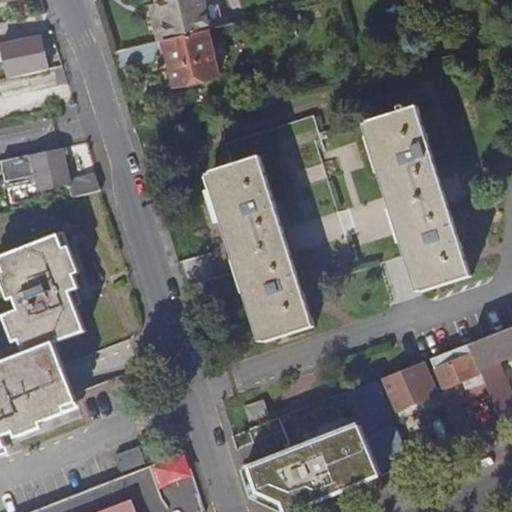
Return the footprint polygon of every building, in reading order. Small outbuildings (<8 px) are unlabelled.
[(168,43),(211,33),(206,12),(210,11),(207,0),(160,0),(163,11),(167,27),(160,29),(163,44),(168,43)] [(156,13),(160,29),(167,27),(163,11),(156,13)] [(211,33),(215,32),(210,11),(206,12),(211,33)] [(211,33),(168,43),(178,89),(221,78),(211,33)] [(50,72),(43,37),(4,46),(11,80),(50,72)] [(162,44),(118,55),(123,71),(166,60),(162,44)] [(241,259),(267,344),(316,329),(311,313),(307,299),(301,280),(331,270),(336,282),(381,267),(412,256),(424,294),(473,279),(447,193),(421,109),(371,125),(357,129),(322,141),(319,129),(316,119),(228,145),(234,165),(214,172),(241,259)] [(71,181),(65,151),(5,164),(8,183),(40,177),(43,192),(72,185),(76,200),(105,194),(99,175),(71,181)] [(0,449),(7,447),(4,438),(42,423),(41,418),(79,403),(64,364),(56,344),(87,333),(74,298),(73,294),(82,291),(67,251),(62,238),(2,260),(19,304),(21,312),(13,315),(23,347),(26,354),(4,363),(1,358),(0,358),(0,449)] [(511,332),(473,347),(497,407),(511,400),(511,384),(504,364),(511,361),(511,332)] [(468,349),(434,362),(439,373),(438,373),(446,393),(481,379),(468,349)] [(429,364),(349,395),(384,478),(411,467),(398,423),(421,412),(419,406),(442,396),(429,364)] [(287,511),(292,511),(384,478),(349,395),(282,421),(288,444),(294,452),(246,470),(254,496),(287,511)] [(506,426),(511,423),(511,400),(497,407),(506,426)] [(266,403),(247,410),(252,425),(271,419),(266,403)] [(187,454),(152,467),(159,488),(194,475),(187,454)] [(97,511),(141,511),(136,497),(124,502),(97,511)]
